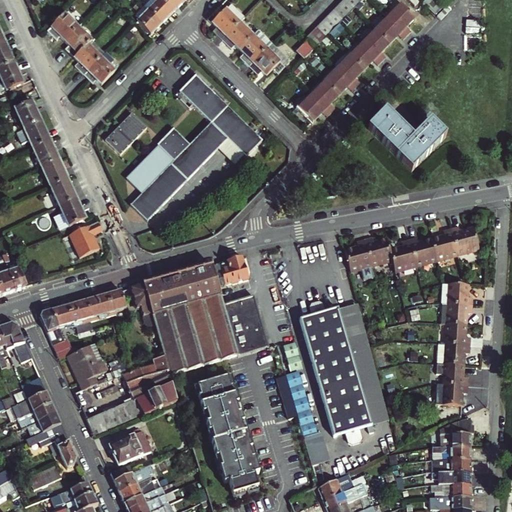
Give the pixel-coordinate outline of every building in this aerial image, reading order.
[(145,0),(143,2),(164,24),(175,13),(162,0),(145,0)] [(162,0),(175,13),(187,1),(185,0),(162,0)] [(355,9),(345,0),(344,0),(339,5),(349,15),(355,9)] [(360,4),(355,0),(345,0),(355,9),(356,8),(360,4)] [(445,8),(436,0),(428,0),(426,3),(438,15),(445,8)] [(164,24),(143,2),(131,14),(153,35),(164,24)] [(242,22),(247,17),(233,4),(215,23),(219,27),(215,31),(224,40),(242,22)] [(349,15),(339,5),(334,11),(344,20),(349,15)] [(406,33),(411,29),(408,26),(417,17),(404,5),(391,18),(406,33)] [(60,40),(63,37),(67,42),(83,26),(86,23),(73,9),(51,31),(60,40)] [(344,20),(334,11),(329,16),(339,25),(344,21),(344,20)] [(339,25),(329,16),(324,21),(334,31),(339,25)] [(406,33),(391,18),(379,30),(392,43),(400,35),(402,38),(406,33)] [(334,31),(324,21),(319,27),(328,36),(331,34),(334,31)] [(238,45),(242,50),(255,36),(242,22),(224,40),(233,50),(238,45)] [(96,39),(83,26),(67,42),(71,46),(68,49),(77,58),(96,39)] [(328,36),(319,27),(313,32),(323,42),(328,36)] [(386,55),(383,52),(392,43),(379,30),(366,43),(382,58),(386,55)] [(246,54),(242,58),(250,67),(269,49),(274,44),(260,31),(255,36),(242,50),(246,54)] [(313,32),(307,38),(309,40),(317,48),(318,47),(323,42),(313,32)] [(109,53),(110,53),(96,39),(77,58),(82,63),(78,67),(87,76),(104,58),(109,53)] [(363,39),(350,53),(353,56),(366,43),(363,39)] [(305,60),(317,48),(309,40),(297,52),(305,60)] [(0,66),(14,60),(5,42),(0,43),(0,66)] [(378,63),(382,58),(366,43),(353,56),(366,69),(375,60),(378,63)] [(274,44),(269,49),(250,67),(260,76),(264,72),(268,76),(274,70),(278,74),(286,67),(291,62),(274,44)] [(122,66),(109,53),(104,58),(117,71),(122,66)] [(357,78),(366,69),(353,56),(340,69),(356,85),(360,81),(357,78)] [(104,58),(87,76),(95,84),(99,80),(104,85),(117,71),(104,58)] [(23,81),(14,60),(0,66),(0,75),(6,89),(23,81)] [(353,89),(356,85),(340,69),(328,82),(341,95),(350,86),(353,89)] [(149,221),(221,149),(231,139),(248,156),(250,157),(266,141),(198,75),(182,91),(214,122),(192,144),(176,128),(160,144),(128,177),(144,193),(133,204),(149,221)] [(341,95),(328,82),(315,95),(331,111),(335,107),(332,104),(341,95)] [(325,112),(327,115),(331,111),(315,95),(311,91),(298,104),(315,121),(325,112)] [(41,120),(32,100),(14,108),(23,128),(41,120)] [(306,117),(298,109),(294,113),(302,122),(306,117)] [(122,155),(150,128),(134,112),(107,139),(122,155)] [(388,112),(371,129),(414,172),(448,139),(432,122),(415,138),(388,112)] [(23,128),(32,147),(49,139),(41,120),(23,128)] [(58,158),(49,139),(32,147),(41,166),(58,158)] [(221,149),(238,166),(248,156),(231,139),(221,149)] [(67,177),(58,158),(41,166),(49,185),(67,177)] [(76,197),(67,177),(49,185),(58,204),(76,197)] [(68,225),(85,217),(76,197),(58,204),(68,225)] [(154,218),(151,220),(158,231),(169,223),(166,218),(158,223),(154,218)] [(103,229),(99,220),(70,233),(80,256),(100,247),(94,233),(103,229)] [(457,256),(485,248),(487,226),(459,233),(458,228),(450,230),(457,256)] [(457,256),(450,230),(442,232),(444,237),(430,241),(436,262),(457,256)] [(372,244),(371,239),(363,241),(371,267),(391,262),(389,252),(386,240),(372,244)] [(416,267),(436,262),(430,241),(417,244),(416,239),(409,241),(416,267)] [(343,252),(349,273),(360,270),(363,281),(374,279),(371,267),(363,241),(355,243),(357,248),(343,252)] [(403,248),(389,252),(391,262),(394,273),(416,267),(409,241),(401,243),(403,248)] [(7,254),(2,256),(3,258),(16,289),(28,285),(25,281),(16,261),(11,263),(7,254)] [(16,289),(3,258),(0,258),(0,279),(5,293),(16,289)] [(217,286),(247,277),(242,258),(141,285),(152,321),(163,356),(167,370),(169,374),(266,345),(252,295),(222,303),(217,286)] [(152,321),(141,285),(130,289),(136,309),(139,308),(144,324),(152,321)] [(466,298),(467,286),(465,286),(448,285),(446,305),(471,306),(471,298),(466,298)] [(114,313),(125,310),(120,291),(62,307),(67,326),(73,324),(77,333),(93,329),(91,321),(114,315),(114,313)] [(311,316),(299,319),(332,436),(345,432),(348,441),(352,443),(358,441),(360,437),(357,428),(366,426),(367,432),(372,431),(371,424),(337,309),(337,308),(325,312),(322,303),(318,301),(311,303),(309,307),(311,316)] [(337,309),(371,424),(389,419),(382,397),(375,370),(369,347),(357,304),(337,309)] [(471,306),(446,305),(445,324),(464,325),(465,314),(470,314),(471,306)] [(62,307),(43,313),(40,319),(52,345),(64,341),(58,328),(67,326),(62,307)] [(17,327),(12,324),(0,328),(0,329),(7,347),(9,351),(18,347),(24,362),(32,359),(17,327)] [(464,337),(464,325),(445,324),(444,344),(468,345),(469,337),(464,337)] [(7,347),(0,329),(0,360),(1,361),(1,362),(11,358),(12,358),(9,351),(7,347)] [(64,341),(52,345),(56,353),(70,346),(67,339),(64,341)] [(295,340),(282,344),(289,369),(302,366),(295,340)] [(102,360),(95,344),(89,346),(96,363),(102,360)] [(468,353),(468,345),(444,344),(443,364),(462,365),(463,353),(468,353)] [(70,346),(74,353),(77,360),(80,366),(90,362),(84,348),(77,351),(74,345),(70,346)] [(89,387),(97,384),(94,377),(107,370),(102,360),(96,363),(89,346),(84,348),(90,362),(80,366),(83,373),(86,380),(89,386),(89,387)] [(77,360),(74,353),(66,357),(69,363),(77,360)] [(122,376),(124,379),(126,384),(167,370),(163,356),(151,360),(153,365),(130,373),(129,374),(122,376)] [(80,366),(77,360),(69,363),(72,370),(80,366)] [(129,374),(125,361),(108,367),(110,373),(103,375),(106,382),(118,377),(122,376),(129,374)] [(22,376),(36,370),(34,364),(19,371),(22,376)] [(461,377),(462,365),(443,364),(441,385),(466,385),(466,377),(461,377)] [(80,366),(72,370),(75,376),(83,373),(80,366)] [(36,370),(22,376),(24,382),(39,375),(36,370)] [(133,400),(131,401),(138,417),(177,401),(169,374),(167,370),(126,384),(133,400)] [(297,372),(285,376),(296,414),(303,439),(317,434),(297,372)] [(86,380),(83,373),(75,376),(79,383),(86,380)] [(284,373),(274,375),(286,417),(296,414),(285,376),(284,373)] [(39,375),(24,382),(27,388),(42,381),(39,375)] [(227,375),(196,384),(199,394),(197,395),(202,412),(205,411),(208,421),(205,422),(208,431),(210,430),(213,440),(211,440),(215,456),(217,456),(221,466),(219,467),(223,482),(228,481),(231,492),(256,485),(253,473),(258,472),(254,457),(251,457),(248,448),(251,447),(246,430),(243,431),(240,421),(243,421),(240,411),(238,412),(235,402),(237,402),(232,384),(230,385),(227,375)] [(89,386),(86,380),(79,383),(81,389),(89,386)] [(29,393),(44,386),(42,381),(27,388),(29,393)] [(441,385),(435,385),(434,405),(459,405),(460,393),(465,393),(466,385),(441,385)] [(44,386),(29,393),(32,399),(33,399),(47,392),(44,386)] [(12,415),(14,420),(18,419),(52,403),(47,392),(33,399),(32,399),(30,400),(19,405),(13,408),(16,413),(12,415)] [(9,408),(17,404),(14,398),(6,401),(9,408)] [(86,420),(93,437),(94,437),(138,417),(131,401),(86,420)] [(52,403),(18,419),(23,430),(29,427),(57,415),(52,403)] [(37,436),(44,433),(62,425),(57,415),(29,427),(34,437),(37,436)] [(470,425),(469,418),(440,427),(440,443),(440,447),(470,447),(470,432),(472,432),(472,425),(470,425)] [(40,442),(65,431),(62,425),(44,433),(37,436),(40,442)] [(40,442),(42,448),(55,442),(67,469),(75,466),(77,458),(65,431),(40,442)] [(108,449),(110,453),(111,452),(117,465),(146,452),(138,433),(109,446),(110,448),(108,449)] [(317,434),(303,439),(311,466),(319,464),(329,461),(320,433),(317,434)] [(28,440),(29,443),(31,446),(40,442),(37,436),(34,437),(28,440)] [(450,459),(470,459),(470,447),(440,447),(436,447),(436,452),(440,451),(450,451),(450,459)] [(436,465),(436,472),(443,472),(470,472),(470,459),(450,459),(440,459),(435,459),(435,465),(436,465)] [(156,470),(154,464),(135,473),(114,482),(119,493),(151,479),(148,473),(153,471),(156,470)] [(311,466),(316,483),(324,481),(319,464),(311,466)] [(124,467),(110,473),(114,482),(135,473),(131,465),(124,469),(124,467)] [(55,466),(49,468),(43,471),(36,475),(28,478),(34,490),(41,487),(48,484),(55,481),(61,478),(55,466)] [(0,487),(13,480),(8,471),(0,475),(0,487)] [(157,480),(153,471),(148,473),(151,479),(153,482),(157,480)] [(443,479),(436,479),(436,485),(471,484),(470,472),(443,472),(443,479)] [(352,483),(349,475),(344,477),(348,486),(352,484),(352,483)] [(318,488),(317,489),(322,501),(364,484),(362,478),(352,483),(352,484),(348,486),(344,477),(318,488)] [(151,479),(119,493),(124,505),(160,488),(157,480),(153,482),(151,479)] [(0,503),(13,496),(15,500),(18,499),(21,505),(25,503),(13,480),(0,487),(0,503)] [(68,503),(93,493),(88,483),(59,494),(62,499),(66,497),(68,503)] [(355,492),(366,488),(364,484),(322,501),(326,511),(327,511),(358,499),(355,492)] [(443,493),(436,494),(436,498),(471,497),(471,484),(436,485),(431,485),(430,491),(443,491),(443,493)] [(165,490),(163,486),(160,488),(124,505),(128,511),(164,495),(173,491),(171,487),(165,490)] [(207,500),(202,489),(197,492),(202,502),(207,500)] [(80,511),(92,507),(98,505),(93,493),(68,503),(67,504),(68,508),(58,511),(80,511)] [(162,503),(166,501),(164,495),(128,511),(127,511),(152,511),(164,507),(162,503)] [(432,498),(432,510),(444,510),(471,509),(471,497),(436,498),(432,498)] [(358,499),(327,511),(358,511),(363,510),(365,509),(361,498),(358,499)] [(164,507),(152,511),(167,511),(176,508),(173,502),(164,507)]
